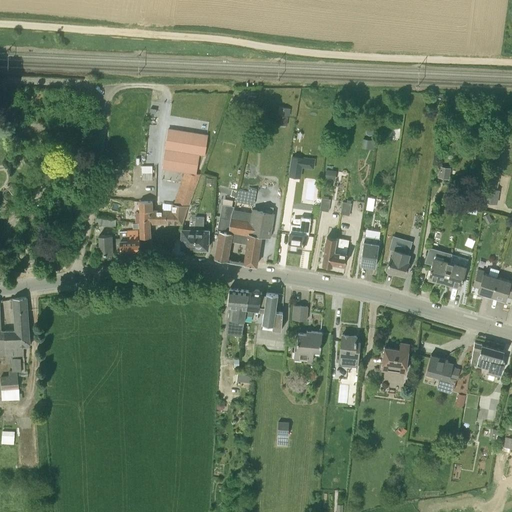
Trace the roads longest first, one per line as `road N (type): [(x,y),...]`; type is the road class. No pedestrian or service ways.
road 1 (tertiary): [(511,333),(368,291),(269,275),(123,273),(0,289)]
road 2 (track): [(0,24),(511,63)]
